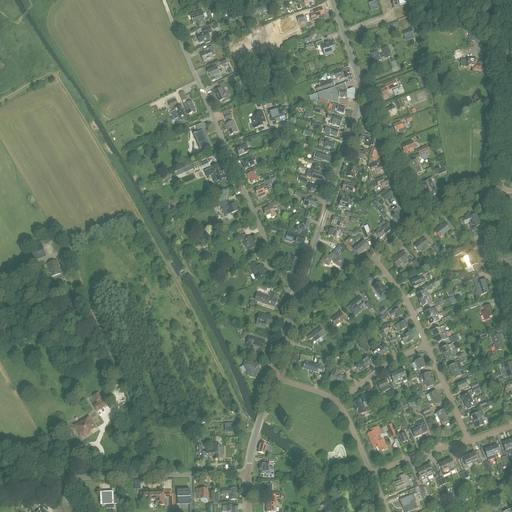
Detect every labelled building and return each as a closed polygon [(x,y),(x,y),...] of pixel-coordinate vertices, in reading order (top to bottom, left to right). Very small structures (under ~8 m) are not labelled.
[(393,0),(391,0),(393,9),(399,8),(399,6),(408,4),(407,0),(393,0)] [(376,1),(368,3),(371,11),(379,9),(376,1)] [(254,10),(255,14),(269,10),(268,6),(254,10)] [(317,17),(320,16),(321,19),(325,18),(324,15),(324,14),(322,8),(315,11),(316,14),(311,15),(312,20),(318,18),(317,17)] [(190,15),(193,24),(197,22),(198,25),(206,23),(207,24),(210,23),(209,20),(205,21),(202,11),(190,15)] [(297,17),(298,19),(300,26),(306,24),(305,20),(304,15),(297,17)] [(293,20),(286,23),(291,34),(297,31),(299,35),(302,34),(298,23),(295,24),(293,20)] [(279,25),(272,28),(276,39),(283,37),(284,40),(288,39),(284,28),(280,30),(279,25)] [(197,35),(200,43),(209,39),(208,35),(212,33),(209,27),(202,29),(203,33),(197,35)] [(405,38),(413,35),(411,29),(403,32),(405,38)] [(264,31),(258,33),(262,44),(268,42),(270,46),(273,44),(269,34),(266,35),(264,31)] [(311,39),(311,40),(310,36),(303,38),(305,42),(306,44),(305,45),(307,49),(313,46),(312,42),(311,39)] [(239,41),(232,43),(236,54),(242,52),(244,56),(247,54),(243,43),(240,45),(239,41)] [(316,43),(318,47),(322,46),(325,56),(334,53),(333,51),(335,50),(332,41),(324,44),(323,41),(316,43)] [(212,46),(208,47),(209,51),(201,54),(204,62),(213,58),(213,56),(215,55),(212,46)] [(381,50),(383,54),(380,55),(378,51),(371,53),(374,63),(382,60),(381,58),(384,57),(385,59),(390,57),(388,48),(381,50)] [(247,56),(238,60),(240,66),(250,63),(247,56)] [(485,65),(485,60),(481,60),(479,64),(477,63),(477,60),(461,59),(461,66),(467,67),(467,68),(472,68),(472,71),(475,72),(476,72),(476,73),(477,73),(478,73),(479,72),(483,72),(483,65),(485,65)] [(214,68),(207,71),(212,81),(216,79),(214,76),(219,74),(216,67),(220,66),(218,62),(213,65),(214,68)] [(342,70),(334,72),(334,73),(331,74),(332,77),(335,75),(337,79),(341,78),(342,79),(345,78),(342,70)] [(332,82),(331,79),(320,83),(321,86),(316,88),(317,91),(335,85),(334,81),(332,82)] [(395,80),(384,85),(385,87),(387,92),(391,90),(390,88),(392,87),(397,85),(395,80)] [(224,81),(219,84),(221,89),(215,91),(220,102),(223,100),(224,103),(230,100),(227,91),(226,92),(224,88),(227,87),(224,81)] [(320,98),(328,101),(339,103),(339,97),(340,98),(346,97),(346,96),(346,92),(346,90),(345,83),(329,89),(318,93),(319,98),(320,98)] [(389,95),(388,94),(387,92),(385,87),(380,89),(381,90),(378,92),(380,98),(382,101),(390,97),(389,95)] [(184,92),(179,94),(183,101),(187,99),(184,92)] [(168,102),(171,108),(178,105),(176,99),(168,102)] [(395,102),(399,110),(404,107),(401,99),(395,102)] [(192,101),(184,105),(188,115),(196,111),(192,101)] [(182,109),(182,108),(181,105),(176,107),(177,110),(176,110),(177,111),(173,113),(176,119),(179,118),(180,120),(182,121),(185,120),(186,117),(185,115),(183,109),(182,109)] [(344,114),(346,108),(339,106),(335,105),(334,108),(338,109),(337,112),(344,114)] [(276,108),(280,122),(286,120),(284,114),(287,113),(285,107),(282,108),(282,106),(279,107),(276,108)] [(397,113),(394,106),(386,110),(389,116),(397,113)] [(276,108),(267,111),(271,122),(275,121),(276,123),(280,122),(276,108)] [(251,118),(254,129),(263,126),(261,121),(265,120),(262,112),(255,114),(256,117),(251,118)] [(343,118),(334,116),(328,114),(327,119),(331,120),(329,124),(332,124),(332,125),(340,127),(343,118)] [(231,135),(238,132),(234,121),(226,124),(231,135)] [(396,132),(397,131),(398,134),(407,131),(405,127),(404,128),(401,122),(393,126),(396,132)] [(203,123),(196,126),(199,132),(197,133),(194,134),(200,149),(204,147),(205,149),(212,146),(203,123)] [(338,134),(338,132),(331,129),(326,128),(324,134),(329,136),(329,135),(337,137),(337,136),(338,134)] [(365,145),(370,147),(371,144),(370,144),(372,137),(362,134),(360,141),(365,142),(365,145)] [(369,159),(377,161),(380,147),(380,146),(377,145),(378,142),(376,141),(377,139),(373,138),(371,146),(373,147),(373,150),(371,150),(369,158),(369,159)] [(328,139),(327,140),(326,140),(326,141),(321,139),(319,145),(325,147),(324,148),(333,150),(335,142),(330,141),(330,140),(328,139)] [(412,140),(411,140),(411,141),(402,145),(403,149),(405,153),(416,149),(412,140)] [(250,146),(248,142),(241,145),(242,147),(237,149),(240,156),(249,152),(247,148),(250,146)] [(331,157),(323,154),(324,153),(320,152),(321,149),(310,145),(309,149),(315,151),(313,159),(321,162),(321,161),(329,163),(331,157)] [(417,151),(420,156),(425,153),(426,155),(431,154),(428,147),(417,151)] [(367,159),(369,151),(364,149),(363,152),(355,150),(353,157),(363,160),(364,158),(367,159)] [(409,163),(412,169),(419,166),(420,165),(419,163),(421,159),(427,156),(426,155),(425,153),(420,156),(419,156),(419,157),(415,159),(416,161),(409,163)] [(256,160),(254,155),(247,158),(248,161),(243,163),(246,170),(255,166),(253,161),(256,160)] [(219,164),(210,167),(207,160),(200,164),(203,171),(204,170),(206,175),(207,177),(211,176),(214,183),(216,182),(217,184),(225,181),(224,179),(225,178),(224,175),(222,175),(221,171),(222,171),(219,164)] [(387,170),(384,163),(377,166),(376,163),(370,165),(372,171),(376,169),(377,174),(387,170)] [(326,168),(316,165),(313,164),(311,170),(314,171),(324,174),(326,168)] [(357,169),(350,166),(347,176),(354,178),(357,169)] [(412,169),(414,175),(421,172),(419,166),(412,169)] [(322,181),(324,174),(314,171),(314,172),(311,171),(310,172),(309,175),(309,176),(312,177),(312,178),(322,181)] [(256,176),(254,172),(247,174),(249,178),(250,177),(252,182),(257,180),(256,180),(259,179),(257,175),(256,176)] [(376,179),(370,182),(369,182),(372,189),(381,185),(382,189),(393,185),(390,178),(384,180),(382,177),(376,179)] [(255,190),(257,196),(258,195),(259,198),(266,195),(265,193),(265,192),(269,190),(267,186),(273,183),(271,179),(265,182),(267,185),(255,190)] [(357,189),(358,184),(352,182),(352,185),(345,183),(342,189),(352,192),(353,188),(357,189)] [(434,188),(431,189),(429,183),(425,185),(428,191),(425,192),(428,198),(430,201),(433,199),(432,196),(437,194),(434,188)] [(307,189),(308,189),(308,190),(319,194),(321,187),(310,184),(310,185),(309,184),(307,189)] [(393,196),(390,192),(382,198),(385,201),(393,196)] [(221,208),(222,207),(223,209),(222,209),(225,216),(238,211),(235,203),(229,206),(225,198),(219,200),(216,201),(219,206),(220,206),(221,208)] [(308,198),(308,199),(306,198),(304,205),(308,207),(309,205),(316,207),(318,201),(308,198)] [(353,202),(350,201),(342,199),(339,206),(348,209),(349,205),(351,206),(353,202)] [(278,211),(277,209),(274,202),(268,205),(269,208),(264,210),(267,217),(270,215),(272,218),(276,216),(278,215),(279,214),(279,213),(278,211)] [(395,206),(391,209),(395,214),(402,223),(405,221),(399,214),(400,213),(395,206)] [(380,207),(377,209),(378,210),(383,217),(386,215),(386,214),(381,208),(380,207)] [(395,214),(391,217),(398,226),(402,223),(395,214)] [(477,227),(481,225),(477,214),(463,219),(465,224),(470,222),(472,228),(473,231),(478,229),(477,227)] [(334,217),(332,224),(341,227),(345,228),(346,223),(343,222),(343,220),(334,217)] [(307,230),(309,225),(310,222),(305,220),(303,224),(298,227),(297,227),(295,231),(307,235),(308,231),(307,230)] [(387,221),(384,223),(384,222),(378,226),(380,228),(385,235),(390,230),(388,227),(390,226),(387,221)] [(450,229),(445,223),(435,232),(439,238),(450,229)] [(373,231),(371,233),(375,238),(377,236),(379,239),(385,235),(380,228),(377,231),(378,232),(375,234),(373,231)] [(330,229),(328,236),(335,238),(336,236),(340,237),(341,233),(346,234),(346,231),(341,230),(340,232),(338,232),(330,229)] [(460,239),(462,237),(457,230),(454,232),(460,239)] [(297,235),(288,233),(286,240),(292,242),(293,241),(295,241),(296,239),(297,239),(296,243),(304,245),(306,239),(297,236),(297,235)] [(247,238),(246,234),(241,236),(242,240),(244,240),(248,250),(255,248),(252,239),(251,237),(247,238)] [(428,248),(427,246),(429,244),(424,238),(414,246),(417,250),(418,252),(421,250),(423,252),(428,248)] [(474,244),(470,239),(466,242),(470,247),(474,244)] [(46,257),(45,255),(41,240),(34,242),(36,249),(31,250),(34,261),(46,257)] [(344,243),(351,252),(353,250),(346,241),(344,243)] [(365,241),(359,245),(364,251),(370,247),(365,241)] [(277,253),(280,254),(282,247),(276,245),(274,253),(277,254),(277,253)] [(346,261),(339,256),(344,248),(339,245),(333,254),(331,253),(329,256),(326,254),(321,261),(328,266),(332,261),(334,262),(334,263),(341,268),(346,261)] [(359,256),(364,251),(359,245),(354,249),(359,256)] [(439,254),(442,252),(436,245),(433,247),(439,254)] [(71,250),(63,253),(66,259),(71,258),(70,255),(72,254),(71,250)] [(479,264),(475,251),(466,254),(467,256),(464,257),(464,258),(465,263),(467,267),(479,264)] [(396,258),(395,257),(392,259),(398,267),(409,259),(403,252),(396,258)] [(295,275),(297,268),(299,260),(295,259),(295,258),(294,257),(288,255),(285,263),(284,268),(286,268),(288,269),(287,272),(295,275)] [(61,275),(60,271),(61,271),(57,261),(47,264),(50,274),(51,274),(52,277),(61,275)] [(255,274),(257,279),(266,275),(264,271),(263,271),(261,265),(258,267),(256,262),(250,265),(254,274),(255,274)] [(411,282),(414,287),(414,289),(419,287),(418,285),(420,285),(420,286),(423,285),(422,284),(425,282),(423,276),(411,282)] [(481,281),(479,277),(473,279),(477,292),(475,292),(475,293),(476,298),(477,298),(481,297),(480,296),(483,295),(489,293),(485,280),(481,281)] [(380,281),(373,287),(380,296),(387,291),(380,281)] [(426,290),(416,294),(419,301),(426,298),(429,296),(426,290)] [(271,292),(270,296),(258,293),(255,301),(252,300),(250,305),(256,307),(257,302),(275,307),(277,299),(278,295),(272,294),(273,292),(271,292)] [(426,298),(419,301),(421,307),(429,304),(432,303),(429,296),(426,298)] [(350,305),(348,307),(353,315),(364,307),(362,305),(364,303),(360,297),(349,305),(350,305)] [(370,301),(368,302),(365,305),(370,311),(374,307),(370,301)] [(494,315),(491,305),(484,307),(485,312),(482,313),(485,321),(490,319),(489,316),(494,315)] [(379,311),(382,315),(387,311),(384,307),(379,311)] [(431,310),(424,313),(427,319),(434,316),(438,314),(435,307),(431,309),(431,310)] [(399,309),(390,313),(392,317),(395,316),(396,318),(403,315),(399,309)] [(269,324),(271,317),(260,313),(258,321),(258,320),(261,321),(260,322),(260,325),(265,327),(266,324),(269,324)] [(335,317),(331,319),(336,325),(345,318),(341,313),(335,317)] [(434,316),(427,319),(430,325),(437,322),(440,321),(438,316),(440,315),(439,313),(438,314),(434,316)] [(408,327),(405,321),(399,324),(396,326),(399,332),(408,327)] [(382,329),(384,332),(385,334),(391,331),(390,330),(389,330),(387,326),(382,329)] [(433,331),(435,337),(446,332),(444,326),(433,331)] [(326,333),(321,327),(308,337),(311,341),(312,340),(312,341),(313,340),(312,340),(313,339),(315,341),(326,333)] [(435,337),(438,343),(449,338),(446,332),(435,337)] [(21,341),(34,336),(32,333),(20,338),(21,341)] [(414,341),(411,333),(405,335),(401,337),(405,345),(409,343),(414,341)] [(505,340),(503,333),(493,337),(495,345),(493,346),(495,352),(502,350),(501,347),(504,347),(502,341),(505,340)] [(264,341),(254,338),(249,336),(246,347),(253,349),(254,346),(262,349),(264,341)] [(384,345),(382,346),(380,343),(376,346),(378,349),(383,355),(389,351),(384,345)] [(453,350),(450,344),(441,349),(443,355),(454,350),(453,350)] [(374,349),(371,351),(372,354),(377,360),(383,355),(378,349),(376,351),(374,349)] [(443,355),(446,361),(456,357),(454,350),(443,355)] [(306,360),(303,368),(317,372),(318,369),(323,371),(326,360),(320,359),(318,364),(311,362),(313,357),(301,354),(300,361),(303,360),(306,360)] [(359,359),(361,362),(366,368),(372,364),(369,360),(371,358),(368,354),(366,356),(365,355),(359,359)] [(449,367),(451,373),(459,370),(462,368),(460,364),(466,361),(465,360),(468,358),(467,356),(469,356),(468,355),(467,355),(459,359),(460,361),(456,363),(456,364),(449,367)] [(354,367),(351,363),(346,357),(345,356),(343,357),(344,359),(343,359),(348,365),(349,365),(352,369),(354,367)] [(422,358),(417,361),(415,362),(417,367),(416,368),(417,371),(426,367),(422,358)] [(366,368),(361,362),(359,359),(356,361),(358,364),(355,366),(358,369),(356,370),(358,374),(366,368)] [(256,378),(260,365),(245,361),(245,362),(246,362),(245,366),(249,367),(248,370),(247,371),(250,377),(256,378)] [(511,362),(508,364),(507,363),(503,365),(507,377),(511,375),(511,362)] [(451,373),(454,379),(465,374),(462,368),(459,370),(451,373)] [(342,384),(345,376),(339,375),(340,371),(333,369),(330,380),(342,384)] [(403,369),(397,372),(403,385),(404,384),(403,382),(407,380),(406,377),(403,369)] [(397,372),(391,374),(390,375),(393,382),(392,383),(392,384),(391,384),(393,389),(394,388),(394,389),(399,387),(398,384),(401,383),(402,385),(403,385),(397,372)] [(421,384),(424,382),(431,379),(429,373),(421,376),(418,377),(421,384)] [(434,385),(431,379),(424,382),(427,388),(434,385)] [(388,385),(387,381),(386,380),(377,384),(380,390),(380,389),(382,393),(387,391),(388,393),(394,391),(391,384),(388,385)] [(468,387),(466,381),(457,384),(459,391),(468,387)] [(429,394),(432,400),(439,397),(437,391),(429,394)] [(94,406),(97,410),(97,412),(98,412),(107,405),(99,393),(93,397),(97,404),(94,406)] [(462,397),(465,404),(474,400),(474,399),(473,397),(471,398),(469,394),(462,397)] [(367,412),(363,403),(366,402),(363,396),(359,398),(359,400),(354,402),(360,415),(367,412)] [(439,397),(432,400),(429,402),(430,405),(433,403),(435,406),(442,403),(439,397)] [(475,407),(476,406),(477,404),(475,399),(474,399),(474,400),(465,404),(468,410),(475,407)] [(418,400),(410,403),(411,406),(413,405),(417,407),(418,409),(421,408),(418,400)] [(435,418),(436,420),(446,416),(444,410),(437,413),(438,416),(438,417),(435,418)] [(472,416),(474,422),(482,419),(479,412),(472,416)] [(449,422),(446,416),(436,420),(437,423),(440,422),(442,426),(446,424),(445,423),(449,422)] [(96,429),(89,417),(86,419),(87,419),(82,422),(83,423),(76,427),(79,432),(78,432),(79,433),(81,431),(85,437),(90,434),(89,433),(96,429)] [(474,422),(477,428),(485,425),(482,419),(474,422)] [(423,421),(417,424),(417,425),(421,435),(428,432),(425,425),(423,421)] [(402,431),(398,433),(399,436),(402,443),(408,441),(405,433),(404,431),(405,430),(404,428),(407,427),(405,422),(401,423),(403,427),(401,428),(402,431)] [(392,424),(387,426),(392,437),(397,435),(392,424)] [(417,425),(410,427),(412,430),(415,438),(421,435),(417,425)] [(382,434),(378,427),(371,430),(372,432),(368,434),(374,448),(378,446),(380,452),(387,449),(383,439),(380,441),(378,436),(382,434)] [(219,444),(216,444),(216,437),(213,437),(214,451),(207,451),(207,454),(209,454),(209,456),(214,456),(214,459),(220,459),(220,458),(221,458),(221,454),(219,454),(219,444)] [(511,449),(509,441),(503,443),(505,451),(504,451),(506,455),(511,452),(511,449)] [(260,446),(258,452),(265,454),(265,453),(269,454),(270,450),(266,449),(268,445),(261,443),(260,444),(259,446),(260,446)] [(206,457),(209,456),(209,454),(207,454),(207,451),(205,451),(205,453),(202,453),(202,445),(196,445),(197,453),(200,453),(200,461),(207,461),(206,457)] [(497,445),(491,448),(494,455),(495,458),(498,457),(497,454),(500,453),(497,445)] [(491,448),(484,450),(487,458),(488,460),(489,460),(495,458),(494,455),(491,448)] [(483,463),(481,459),(478,451),(469,455),(472,463),(478,461),(480,464),(483,463)] [(468,465),(472,463),(469,455),(463,458),(461,459),(462,461),(461,461),(465,470),(469,468),(468,465)] [(451,459),(446,461),(449,469),(450,472),(457,468),(455,463),(454,464),(451,459)] [(446,461),(439,464),(438,465),(443,476),(450,473),(450,472),(449,469),(446,461)] [(274,468),(270,468),(269,464),(260,464),(261,474),(265,474),(266,478),(274,478),(274,468)] [(431,464),(423,468),(428,478),(435,474),(431,464)] [(427,478),(428,478),(423,468),(417,470),(419,475),(418,476),(420,481),(422,480),(423,482),(427,480),(427,478)] [(402,480),(392,483),(394,487),(396,491),(409,485),(405,474),(400,476),(402,480)] [(445,490),(443,485),(440,478),(437,480),(440,486),(442,491),(445,490)] [(237,488),(230,488),(230,489),(222,490),(222,495),(226,495),(226,494),(230,494),(231,500),(237,500),(237,488)] [(196,490),(196,500),(210,499),(210,493),(208,493),(207,489),(196,490)] [(190,490),(177,490),(178,505),(189,505),(190,506),(194,506),(194,502),(190,502),(190,490)] [(411,505),(410,503),(416,501),(413,495),(417,493),(415,490),(408,493),(410,496),(400,500),(404,511),(408,511),(416,509),(414,504),(411,505)] [(146,493),(141,493),(141,499),(146,499),(146,500),(156,500),(156,505),(165,505),(165,497),(166,497),(165,491),(163,491),(163,493),(160,493),(160,492),(146,492),(146,493)] [(101,494),(101,505),(113,505),(118,504),(118,496),(113,496),(113,492),(107,492),(107,494),(101,494)] [(278,502),(278,499),(281,499),(281,493),(279,493),(279,492),(269,492),(269,497),(274,497),(274,501),(273,501),(273,503),(267,503),(267,509),(265,509),(265,511),(275,511),(277,511),(276,502),(278,502)] [(500,509),(498,504),(503,502),(501,499),(493,503),(497,510),(500,509)]
